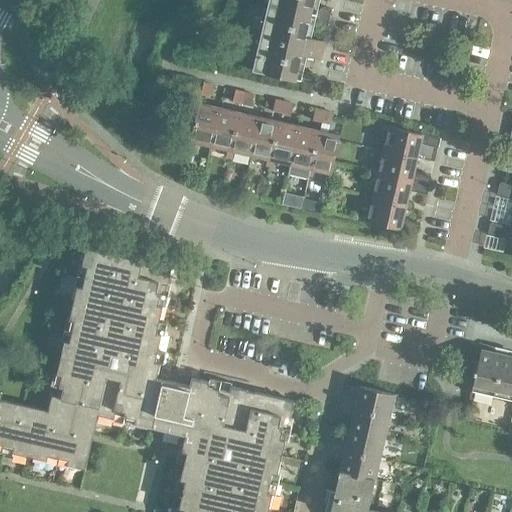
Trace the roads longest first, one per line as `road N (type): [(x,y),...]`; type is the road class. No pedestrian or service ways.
road 1 (residential): [(330,394),(193,365),(206,303),(233,297),(375,331)]
road 2 (residential): [(386,269),(253,245),(96,180)]
road 3 (residential): [(483,104),(374,77),(386,0)]
road 4 (residential): [(463,282),(483,104)]
road 5 (residential): [(304,511),(330,394)]
